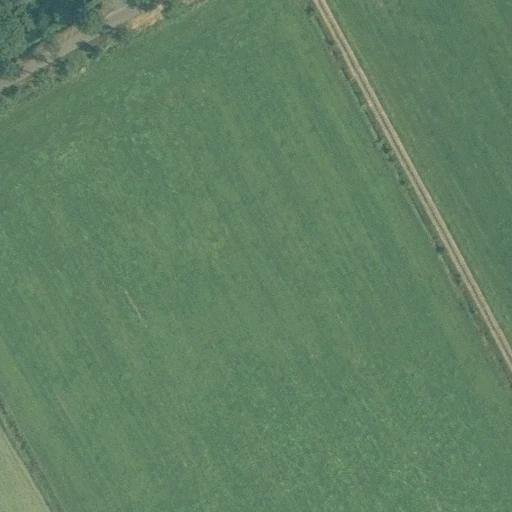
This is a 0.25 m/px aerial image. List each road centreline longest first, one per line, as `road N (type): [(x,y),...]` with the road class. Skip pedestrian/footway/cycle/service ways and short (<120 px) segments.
road 1 (unknown): [(316,0),(511,362)]
road 2 (unclassified): [(0,81),(144,0)]
